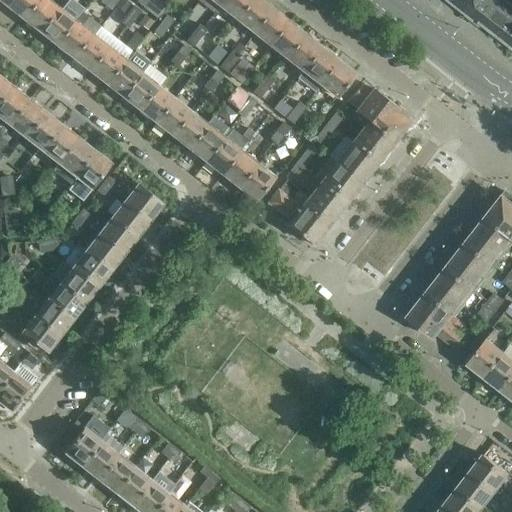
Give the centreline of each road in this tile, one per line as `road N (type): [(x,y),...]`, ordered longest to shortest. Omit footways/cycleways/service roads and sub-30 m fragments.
road 1 (residential): [(14,452),(212,202)]
road 2 (residential): [(0,35),(212,202)]
road 3 (residential): [(440,115),(312,281)]
road 4 (residential): [(369,326),(492,160)]
road 5 (residential): [(440,115),(292,0)]
road 6 (tertiary): [(511,90),(390,0)]
road 7 (residential): [(369,326),(474,409)]
road 8 (residential): [(394,511),(474,409)]
road 9 (residential): [(212,202),(312,281)]
